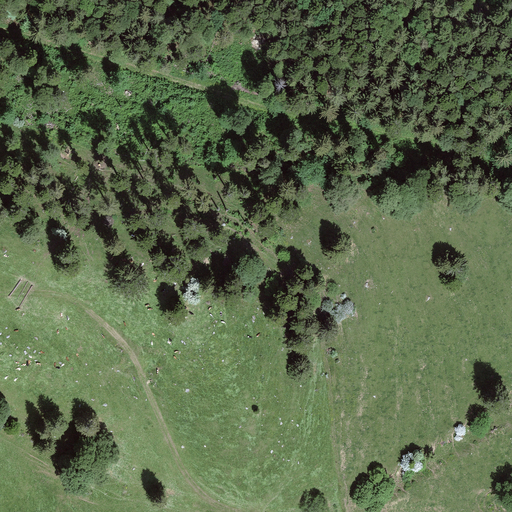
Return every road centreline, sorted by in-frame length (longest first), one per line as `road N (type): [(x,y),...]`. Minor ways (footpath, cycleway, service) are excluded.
road 1 (track): [(0,28),(276,110),(429,141),(511,168)]
road 2 (track): [(237,511),(193,486),(136,358),(105,323),(70,299),(0,293)]
